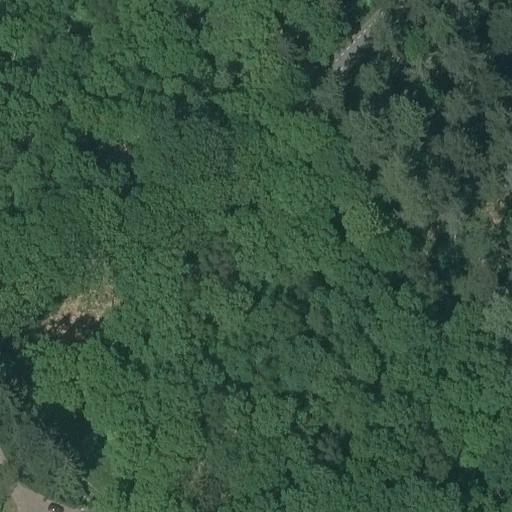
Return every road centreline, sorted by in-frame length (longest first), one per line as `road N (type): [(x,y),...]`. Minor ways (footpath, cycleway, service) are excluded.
road 1 (unclassified): [(0,323),(234,164),(400,0)]
road 2 (track): [(510,511),(234,164)]
road 3 (track): [(509,376),(403,255),(293,109)]
road 4 (track): [(0,390),(114,511)]
